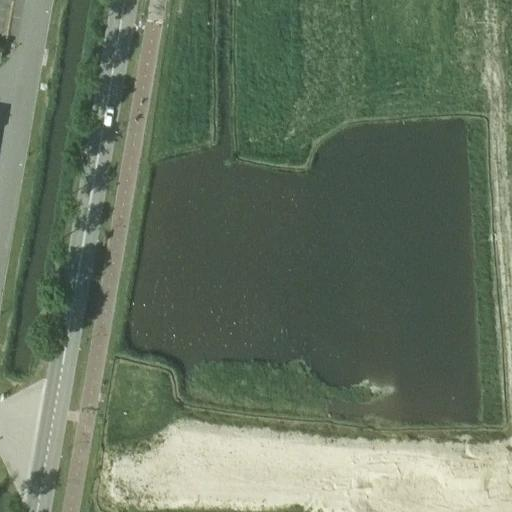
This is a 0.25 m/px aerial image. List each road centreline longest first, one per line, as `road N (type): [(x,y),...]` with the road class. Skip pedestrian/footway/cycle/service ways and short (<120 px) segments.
road 1 (unclassified): [(50,428),(124,0)]
road 2 (unclassified): [(0,219),(37,0)]
